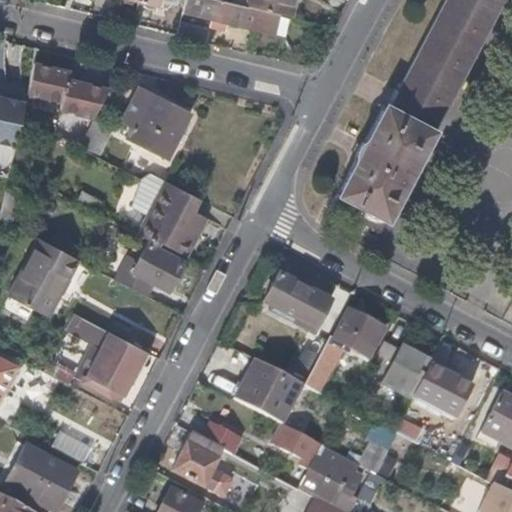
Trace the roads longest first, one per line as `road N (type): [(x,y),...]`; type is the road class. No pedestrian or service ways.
road 1 (residential): [(324,98),(0,21)]
road 2 (residential): [(260,222),(104,511)]
road 3 (residential): [(260,222),(511,356)]
road 4 (residential): [(324,98),(260,222)]
